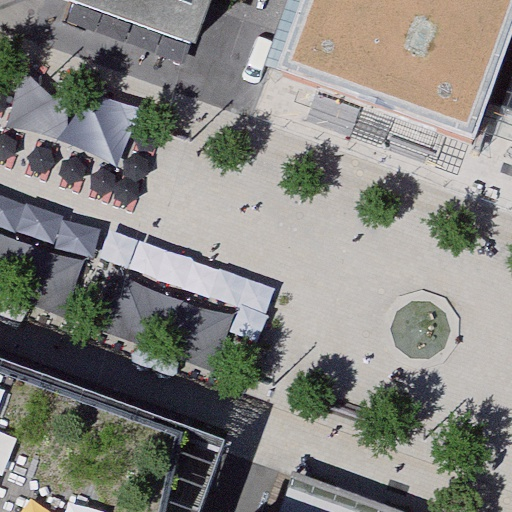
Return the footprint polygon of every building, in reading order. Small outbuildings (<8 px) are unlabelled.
[(217,0),(86,0),(202,42),(217,0)] [(511,84),(511,0),(308,0),(279,82),(486,156),(511,84)] [(18,79),(5,131),(119,160),(133,108),(18,79)] [(511,84),(486,156),(511,166),(511,84)] [(0,272),(64,300),(91,235),(0,196),(0,272)] [(141,254),(136,277),(207,293),(213,269),(141,254)] [(125,279),(110,319),(212,356),(226,316),(125,279)] [(0,370),(0,511),(201,511),(223,452),(0,370)]
